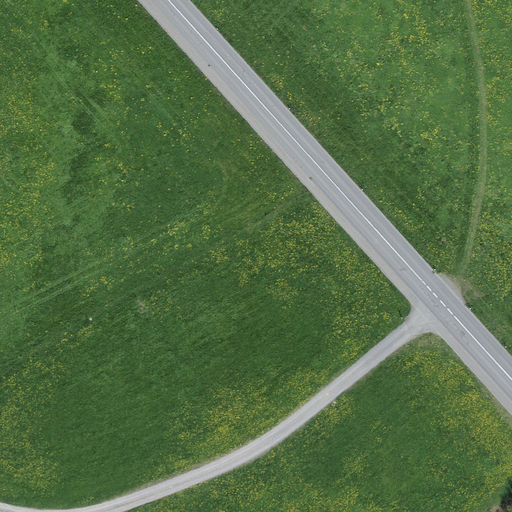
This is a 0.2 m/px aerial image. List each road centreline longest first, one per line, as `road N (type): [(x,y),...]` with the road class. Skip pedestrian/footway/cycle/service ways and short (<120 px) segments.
road 1 (tertiary): [(511,381),(167,0)]
road 2 (track): [(441,302),(262,444),(94,511)]
